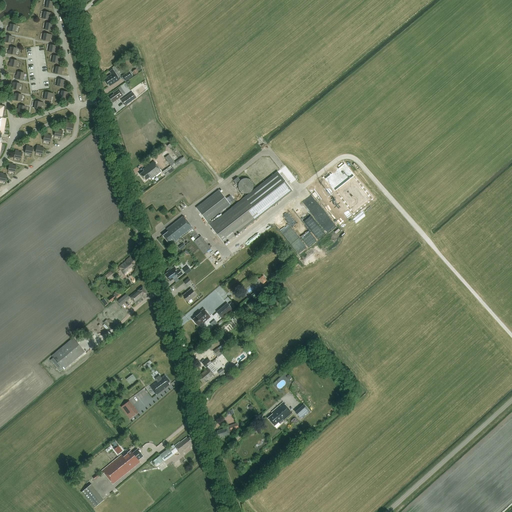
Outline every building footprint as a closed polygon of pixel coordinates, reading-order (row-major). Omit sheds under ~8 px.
[(53,6),(54,6),(55,3),(47,1),(46,8),(52,9),(53,6)] [(51,17),(52,14),(44,12),(43,19),(49,20),(50,17),(51,17)] [(54,28),(54,25),(46,23),(45,30),(52,31),(53,28),(54,28)] [(8,28),(7,31),(15,33),(17,26),(10,24),(9,28),(8,28)] [(43,41),(49,42),(50,38),(51,39),(52,35),(44,34),(43,41)] [(4,39),(3,42),(11,44),(12,37),(6,36),(5,39),(4,39)] [(56,50),(58,50),(58,47),(50,45),(49,52),(56,53),(56,50)] [(9,51),(8,51),(8,54),(16,55),(17,49),(10,47),(9,51)] [(60,60),(61,61),(61,57),(53,56),(52,63),(59,64),(60,60)] [(16,68),(18,61),(11,60),(10,63),(9,63),(8,66),(16,68)] [(56,67),(55,74),(61,75),(62,72),(63,72),(64,69),(56,67)] [(112,75),(107,77),(108,78),(105,79),(106,80),(105,81),(107,85),(108,84),(110,86),(119,80),(115,73),(113,70),(110,72),(112,75)] [(15,75),(15,79),(23,80),(24,73),(17,72),(17,76),(15,75)] [(132,77),(129,72),(122,76),(125,81),(132,77)] [(66,84),(66,81),(58,79),(57,86),(64,88),(64,84),(66,84)] [(12,86),(11,89),(19,91),(20,84),(14,83),(13,86),(12,86)] [(114,95),(109,98),(112,102),(114,100),(115,101),(115,102),(123,96),(119,89),(114,93),(113,93),(114,95)] [(69,96),(70,93),(62,91),(60,98),(67,99),(68,96),(69,96)] [(51,101),(52,97),(53,97),(53,94),(45,93),(44,99),(51,101)] [(132,93),(122,100),(125,106),(136,98),(132,93)] [(15,94),(15,97),(13,97),(13,100),(21,102),(22,95),(15,94)] [(35,102),(34,108),(41,110),(42,106),(43,106),(43,103),(35,102)] [(24,114),(26,107),(19,106),(18,109),(17,109),(16,112),(24,114)] [(66,130),(72,132),(74,125),(70,124),(70,123),(67,122),(66,130)] [(61,138),(63,131),(59,130),(59,129),(56,128),(54,137),(61,138)] [(43,141),(50,142),(51,136),(48,135),(48,134),(45,133),(43,141)] [(25,153),(32,155),(33,148),(30,147),(30,146),(27,145),(25,153)] [(36,153),(42,155),(44,148),(40,147),(40,146),(37,145),(36,153)] [(19,151),(16,150),(14,158),(21,159),(22,153),(19,152),(19,151)] [(166,177),(174,170),(174,169),(181,163),(182,165),(186,161),(183,157),(182,159),(181,157),(175,162),(169,155),(164,158),(170,166),(162,172),(166,177)] [(150,177),(151,179),(161,171),(154,161),(144,168),(145,169),(143,170),(144,171),(140,174),(145,181),(150,177)] [(16,166),(13,165),(13,164),(10,163),(8,171),(15,173),(16,166)] [(260,215),(270,208),(292,191),(277,172),(212,223),(210,220),(230,204),(219,190),(196,208),(224,244),(260,215)] [(238,184),(238,186),(238,188),(239,191),(241,192),(243,193),(245,194),(248,193),(250,192),(252,191),(253,188),(253,186),(253,184),(252,182),(250,180),(248,179),(245,178),(243,179),(241,180),(239,182),(238,184)] [(168,232),(163,236),(169,244),(171,242),(172,244),(188,231),(193,237),(197,234),(183,216),(166,229),(168,232)] [(252,241),(264,235),(260,228),(248,234),(252,241)] [(131,270),(133,268),(136,266),(134,263),(136,262),(133,258),(132,259),(130,257),(127,260),(128,260),(119,267),(125,275),(132,270),(131,270)] [(177,271),(174,267),(170,270),(169,269),(167,271),(168,273),(165,275),(167,278),(168,278),(170,281),(177,277),(182,274),(179,269),(177,271)] [(105,276),(107,278),(114,273),(112,270),(105,276)] [(267,281),(263,276),(258,279),(263,284),(267,281)] [(187,286),(191,282),(188,278),(183,283),(187,286)] [(147,293),(143,287),(138,291),(137,290),(129,297),(135,304),(142,299),(141,297),(147,293)] [(187,301),(188,302),(196,295),(191,289),(183,296),(185,299),(185,300),(186,301),(187,301)] [(121,295),(117,291),(113,294),(114,294),(108,299),(110,303),(114,300),(115,300),(121,295)] [(120,306),(129,298),(126,294),(117,301),(120,306)] [(226,304),(216,312),(222,318),(232,310),(226,304)] [(210,317),(203,309),(195,316),(196,317),(192,320),(198,326),(202,322),(203,323),(210,317)] [(84,352),(73,339),(51,356),(53,358),(50,360),(60,372),(63,370),(64,371),(84,352)] [(201,377),(199,378),(202,381),(204,380),(205,381),(211,376),(212,377),(214,375),(213,374),(217,370),(212,364),(208,359),(202,364),(206,369),(208,367),(208,368),(200,375),(201,377)] [(222,369),(217,372),(221,377),(226,374),(222,369)] [(165,375),(161,378),(159,375),(154,379),(156,382),(150,387),(156,395),(166,387),(169,385),(168,383),(170,382),(165,375)] [(129,401),(121,407),(130,419),(138,412),(129,401)] [(272,412),(273,414),(268,419),(274,425),(278,422),(280,424),(292,413),(283,402),(272,412)] [(309,411),(303,405),(295,412),(301,419),(309,411)] [(229,434),(227,428),(217,431),(217,432),(215,433),(217,437),(219,437),(219,438),(229,434)] [(180,442),(174,446),(180,454),(185,450),(184,449),(188,446),(189,447),(192,444),(191,442),(192,441),(189,437),(188,439),(187,437),(180,442)] [(118,446),(116,448),(114,449),(118,454),(123,450),(119,446),(118,446)] [(160,455),(165,462),(174,454),(169,448),(160,455)] [(121,455),(102,471),(104,473),(113,484),(140,462),(138,460),(143,456),(137,449),(133,453),(131,450),(126,454),(125,453),(124,454),(123,453),(121,455)] [(104,500),(91,484),(81,492),(94,508),(104,500)]
